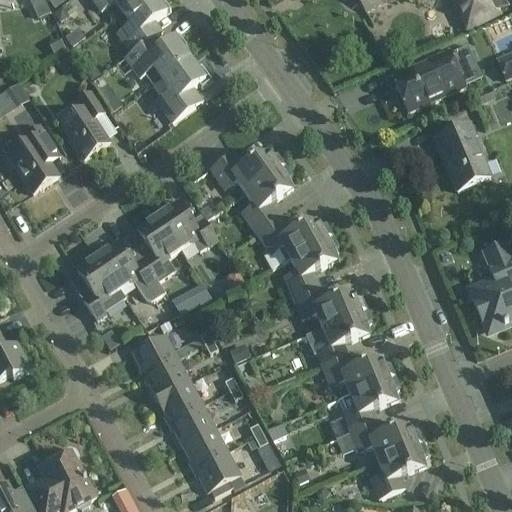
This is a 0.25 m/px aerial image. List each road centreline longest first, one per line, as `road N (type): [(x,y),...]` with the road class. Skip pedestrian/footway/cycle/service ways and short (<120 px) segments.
road 1 (residential): [(0,438),(66,400),(74,378),(30,262),(38,240),(277,77)]
road 2 (residential): [(462,381),(390,249),(277,77)]
road 3 (residential): [(499,511),(462,381)]
